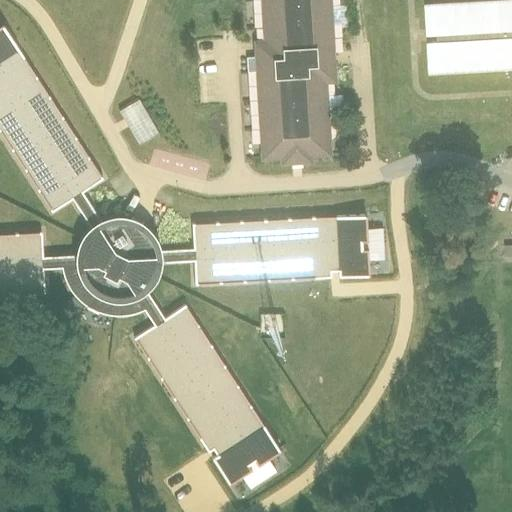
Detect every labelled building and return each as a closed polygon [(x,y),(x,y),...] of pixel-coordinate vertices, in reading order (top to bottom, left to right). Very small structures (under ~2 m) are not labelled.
[(266,0),(270,58),(261,58),(268,161),(287,160),(287,165),(317,164),(317,157),(336,157),(333,119),(330,119),(328,82),(341,81),(335,0),(266,0)] [(511,2),(436,7),(437,32),(443,31),(444,42),(438,43),(439,68),(511,63),(511,2)] [(41,231),(0,233),(0,294),(45,292),(44,268),(62,267),(63,272),(64,276),(66,281),(68,285),(71,289),(74,293),(77,297),(80,301),(84,304),(88,306),(92,309),(97,311),(101,313),(106,314),(111,315),(116,315),(121,315),(126,315),(131,314),(135,313),(140,311),(144,309),(154,324),(134,337),(208,451),(213,448),(217,454),(212,458),(229,483),(251,469),(248,464),(254,460),(258,465),(280,450),(185,304),(164,317),(147,290),(144,286),(146,283),(149,281),(151,278),(152,275),(154,272),(155,268),(156,265),(156,262),(161,262),(194,260),(195,284),(331,277),(331,271),(338,270),(339,276),(369,275),(368,248),(362,248),(361,241),(367,241),(366,214),(192,223),(193,248),(160,249),(156,250),(155,246),(154,243),(152,240),(150,237),(148,234),(146,232),(144,229),(141,227),(138,225),(136,224),(132,222),(129,221),(126,220),(123,220),(119,219),(116,219),(112,220),(109,220),(106,221),(103,223),(100,219),(82,191),(103,178),(2,23),(0,24),(0,131),(52,211),(72,198),(90,225),(92,229),(90,232),(88,235),(86,237),(84,240),(83,243),(82,247),(81,250),(80,253),(75,254),(43,256),(41,231)] [(119,111),(124,120),(129,127),(139,145),(159,133),(139,99),(119,111)] [(267,367),(267,384),(289,384),(290,368),(267,367)] [(245,368),(245,381),(265,382),(265,368),(245,368)]
